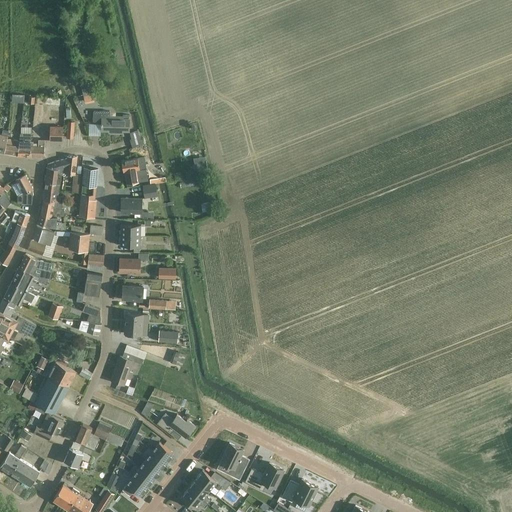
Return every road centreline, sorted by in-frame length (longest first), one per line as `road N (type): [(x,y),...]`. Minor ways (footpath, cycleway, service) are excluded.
road 1 (residential): [(34,511),(107,352),(112,188),(92,148),(55,150),(37,166)]
road 2 (residential): [(351,484),(221,419),(148,511)]
road 3 (residential): [(0,294),(34,206),(37,166)]
